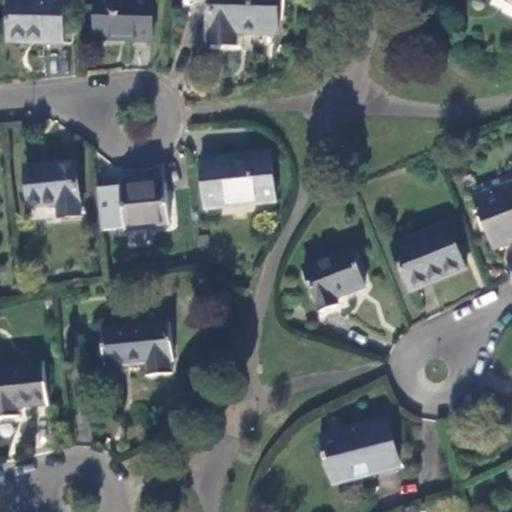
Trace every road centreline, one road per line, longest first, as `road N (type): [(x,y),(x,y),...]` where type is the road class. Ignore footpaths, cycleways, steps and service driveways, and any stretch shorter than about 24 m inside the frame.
road 1 (residential): [(101,106),(103,134),(116,149),(145,153),(167,136),(171,108),(154,87),(128,83),(106,98)]
road 2 (residential): [(455,345),(431,339),(415,347),(406,370),(414,391),(435,400),(462,387),(461,351)]
